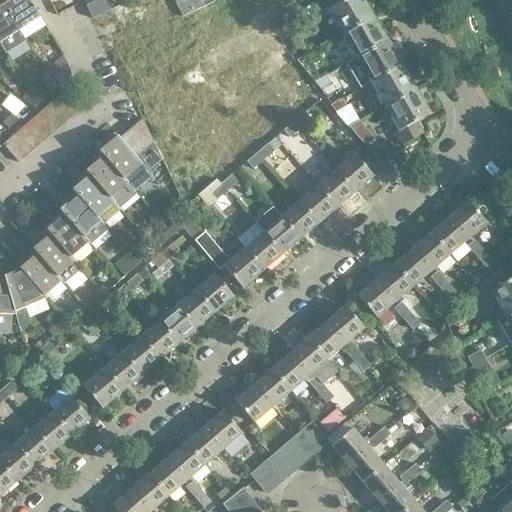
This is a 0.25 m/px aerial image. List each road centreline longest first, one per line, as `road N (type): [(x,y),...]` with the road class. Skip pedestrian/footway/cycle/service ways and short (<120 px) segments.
road 1 (residential): [(47,511),(485,127)]
road 2 (residential): [(45,0),(107,101),(0,201)]
road 3 (residential): [(485,127),(411,0)]
